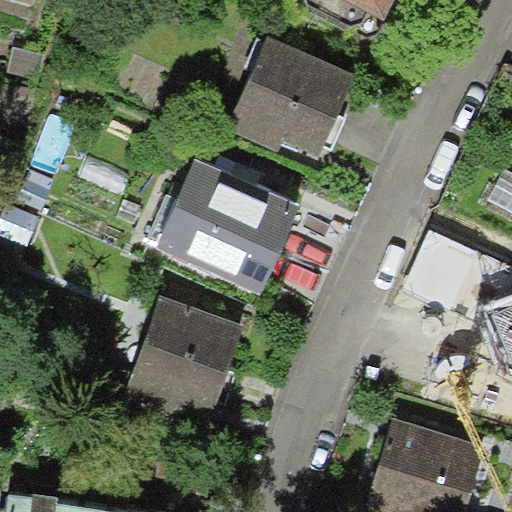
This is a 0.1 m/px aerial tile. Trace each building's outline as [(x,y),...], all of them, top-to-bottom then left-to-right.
[(389,0),(338,0),(379,21),(389,0)] [(349,85),(257,47),(222,128),(314,167),(349,85)] [(293,206),(188,158),(147,246),(253,294),(293,206)] [(239,317),(156,291),(128,382),(211,408),(239,317)] [(511,299),(490,307),(511,368),(511,367),(511,299)] [(459,511),(481,445),(393,417),(366,503),(392,511),(459,511)] [(184,511),(185,510),(28,490),(25,511),(184,511)]
